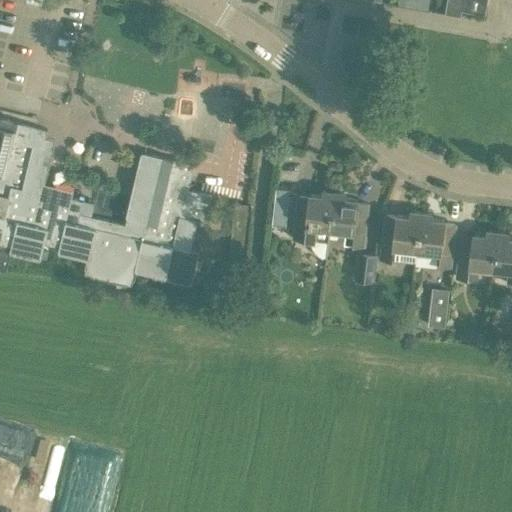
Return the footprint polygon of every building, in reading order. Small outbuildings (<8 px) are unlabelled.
[(414,0),(413,6),(429,9),(430,0),(414,0)] [(460,16),(462,10),(463,0),(448,0),(446,13),(460,16)] [(485,14),(487,0),(463,0),(462,10),(485,14)] [(199,250),(190,248),(197,219),(205,221),(211,193),(189,187),(195,162),(142,150),(125,223),(78,212),(81,199),(70,196),(72,189),(44,182),(54,138),(45,135),(47,127),(0,115),(0,268),(7,270),(12,250),(39,256),(42,241),(58,245),(56,249),(87,257),(83,270),(130,282),(134,267),(192,281),(199,250)] [(297,195),(293,235),(312,238),(312,240),(312,242),(312,244),(313,246),(313,248),(315,250),(316,251),(318,253),(319,254),(321,254),(323,255),(325,255),(327,239),(328,228),(332,195),(333,191),(323,189),(322,194),(309,192),(309,196),(297,195)] [(332,195),(328,228),(344,230),(343,241),(363,243),(368,203),(357,202),(358,198),(343,197),(344,192),(333,191),(332,195)] [(235,201),(233,218),(246,220),(248,202),(235,201)] [(415,260),(421,214),(422,210),(411,209),(410,214),(397,212),(397,213),(385,212),(380,256),(415,260)] [(422,210),(421,214),(415,260),(450,264),(455,223),(444,222),(445,218),(431,217),(432,211),(422,210)] [(492,268),(497,232),(498,229),(487,227),(486,233),(473,231),(472,235),(461,234),(455,275),(475,277),(477,266),(492,268)] [(498,229),(497,232),(492,268),(508,270),(507,280),(511,280),(511,235),(508,235),(508,230),(498,229)] [(377,253),(357,251),(354,278),(373,281),(377,253)] [(431,308),(447,310),(450,288),(434,286),(431,308)] [(470,341),(483,343),(485,332),(471,330),(470,341)] [(36,444),(63,448),(63,445),(87,449),(89,439),(38,432),(36,444)]
